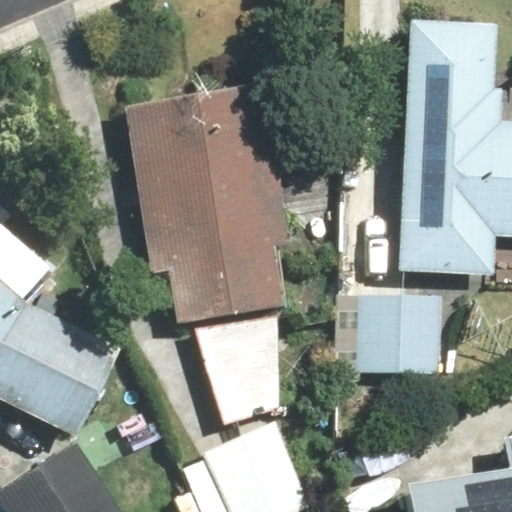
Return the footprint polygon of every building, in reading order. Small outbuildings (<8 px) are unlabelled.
[(495,27),(401,24),(391,274),(491,278),(492,242),(511,242),(511,100),(492,100),(495,27)] [(118,112),(156,335),(295,311),(257,88),(118,112)] [(115,352),(11,301),(0,289),(0,407),(70,442),(115,352)] [(457,305),(354,299),(350,373),(453,378),(457,305)] [(270,324),(194,337),(206,413),(282,401),(270,324)] [(278,424),(175,470),(193,511),(302,511),(315,506),(278,424)] [(511,511),(511,442),(498,445),(502,476),(396,491),(399,511),(511,511)] [(114,511),(67,443),(0,488),(0,511),(114,511)]
